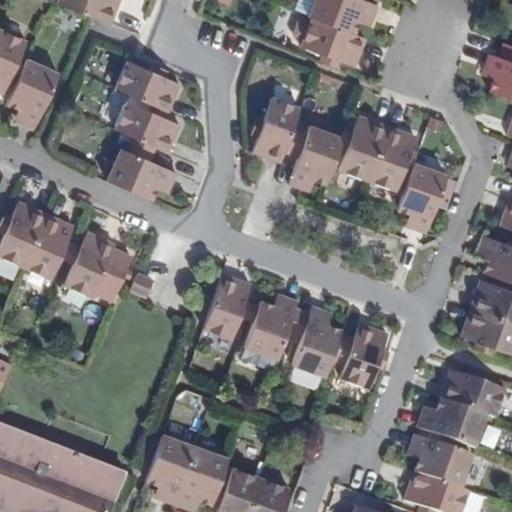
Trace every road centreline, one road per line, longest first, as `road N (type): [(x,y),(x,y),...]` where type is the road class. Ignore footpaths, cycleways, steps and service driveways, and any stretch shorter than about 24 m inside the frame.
road 1 (residential): [(425,312),(478,159),(423,54),(438,14)]
road 2 (residential): [(305,511),(326,449),(363,464),(425,312)]
road 3 (residential): [(206,229),(223,168),(211,61),(165,23),(174,0)]
road 4 (residential): [(425,312),(206,229)]
road 5 (residential): [(0,153),(174,227),(206,229)]
